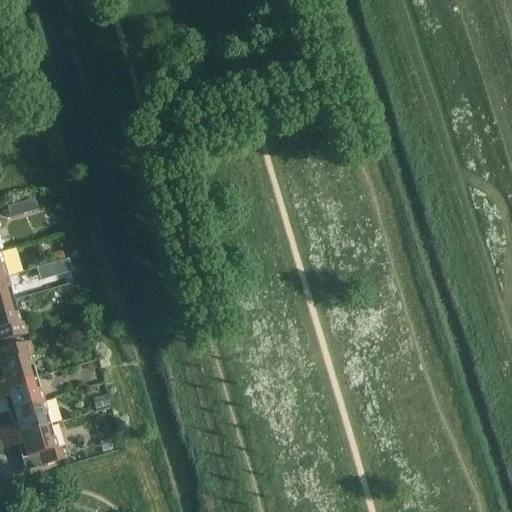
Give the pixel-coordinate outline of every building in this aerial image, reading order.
[(0,280),(7,278),(16,276),(9,252),(0,254),(0,280)] [(54,264),(63,261),(60,252),(52,255),(54,264)] [(7,278),(0,280),(0,305),(13,302),(7,278)] [(0,344),(27,336),(23,324),(20,325),(13,302),(0,305),(0,344)] [(0,390),(36,380),(30,357),(33,356),(29,344),(0,352),(0,390)] [(43,403),(36,380),(0,390),(0,400),(8,398),(12,413),(43,403)] [(0,441),(50,427),(43,403),(12,413),(17,426),(0,431),(0,441)] [(57,450),(50,427),(0,441),(0,444),(2,452),(22,446),(26,460),(40,456),(43,467),(64,461),(60,449),(57,450)]
